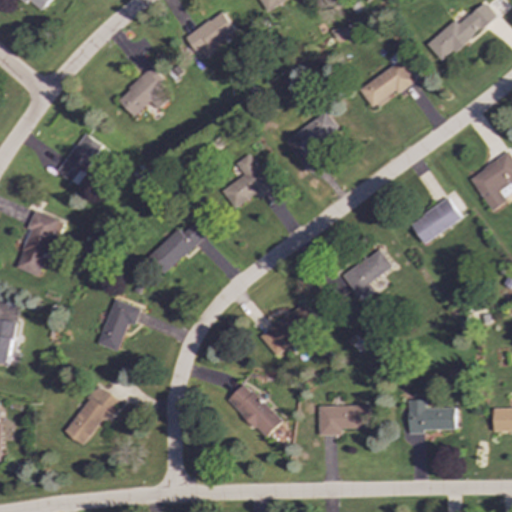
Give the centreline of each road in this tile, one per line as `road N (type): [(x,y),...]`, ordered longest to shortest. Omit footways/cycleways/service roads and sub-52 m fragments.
road 1 (residential): [(174,495),(175,393),(189,344),(217,306),(511,80)]
road 2 (residential): [(511,491),(174,495),(21,511)]
road 3 (residential): [(144,0),(60,79),(0,162)]
